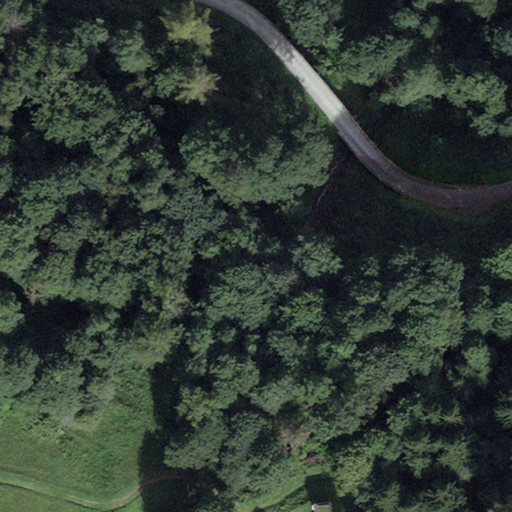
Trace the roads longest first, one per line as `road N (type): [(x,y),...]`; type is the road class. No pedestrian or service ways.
road 1 (track): [(0,476),(110,505),(173,475),(209,471),(284,490),(324,473),(416,469),(511,440)]
road 2 (unclassified): [(214,0),(256,21),(372,157),(401,179),(455,198),(511,194)]
